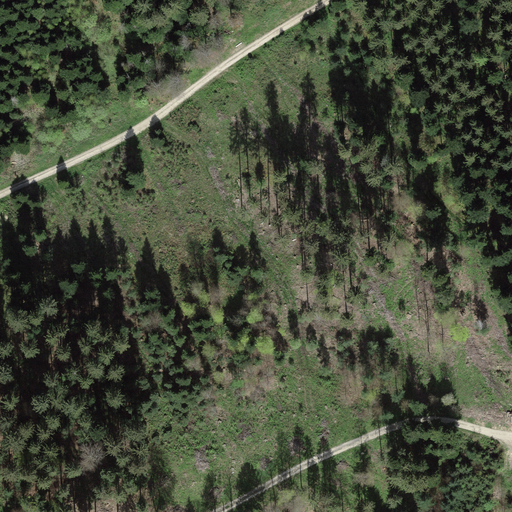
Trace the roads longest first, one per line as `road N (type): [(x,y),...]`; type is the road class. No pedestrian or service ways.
road 1 (track): [(0,199),(123,140),(321,0)]
road 2 (track): [(213,511),(397,419),(511,433)]
